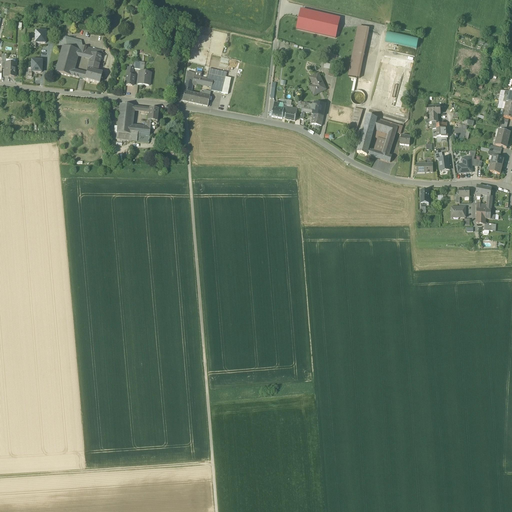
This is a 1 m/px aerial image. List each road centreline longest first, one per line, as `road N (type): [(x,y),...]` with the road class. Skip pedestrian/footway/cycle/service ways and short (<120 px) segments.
road 1 (residential): [(454,184),(394,180),(297,130),(264,122),(0,86)]
road 2 (track): [(184,107),(212,463)]
road 3 (track): [(212,463),(0,476)]
road 4 (track): [(264,122),(280,0)]
